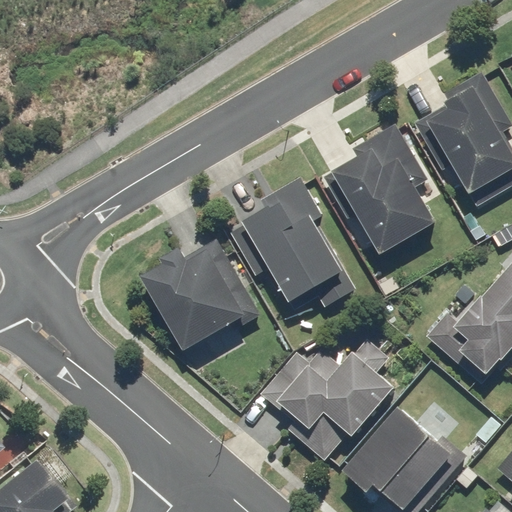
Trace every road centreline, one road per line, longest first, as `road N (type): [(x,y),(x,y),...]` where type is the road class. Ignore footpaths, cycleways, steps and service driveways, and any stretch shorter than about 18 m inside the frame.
road 1 (residential): [(23,246),(444,0)]
road 2 (residential): [(180,486),(22,318)]
